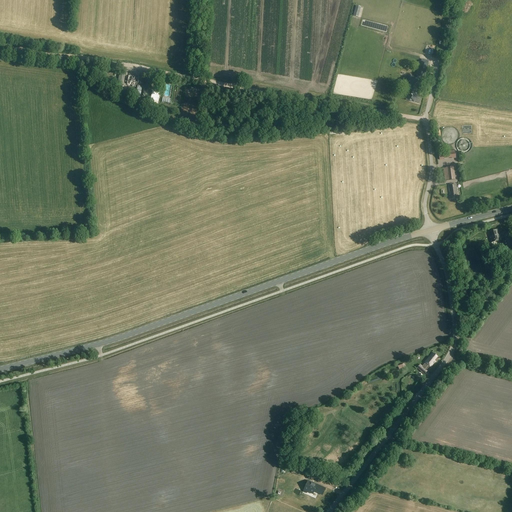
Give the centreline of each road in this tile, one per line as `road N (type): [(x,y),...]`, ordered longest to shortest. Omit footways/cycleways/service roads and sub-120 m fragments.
road 1 (secondary): [(0,369),(110,341),(430,230)]
road 2 (track): [(426,119),(0,46)]
road 3 (unclassified): [(329,511),(452,349),(450,291),(430,230)]
road 4 (unclassified): [(430,230),(426,112),(435,71)]
road 5 (track): [(387,437),(511,470)]
